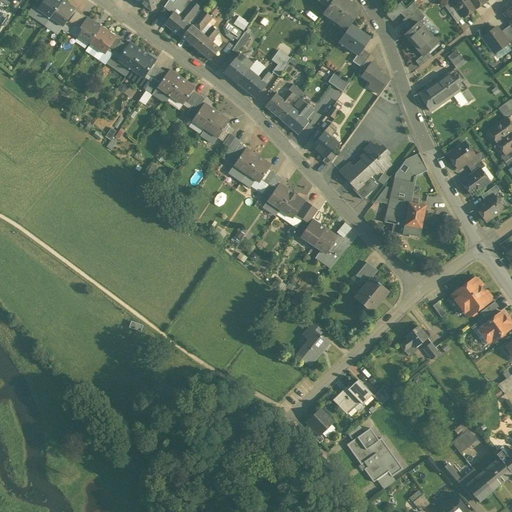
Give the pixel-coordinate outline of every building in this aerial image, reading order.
[(61,0),(43,0),(38,9),(50,18),(62,1),(61,0)] [(148,0),(144,6),(151,11),(159,0),(148,0)] [(345,0),(333,0),(328,7),(323,13),(347,30),(350,25),(361,11),(345,0)] [(475,9),(468,0),(451,0),(464,17),(475,9)] [(486,1),(485,0),(468,0),(475,9),(486,1)] [(75,9),(62,1),(50,18),(63,27),(67,21),(74,11),(75,9)] [(414,1),(401,14),(405,19),(416,8),(419,6),(414,1)] [(424,1),(420,5),(424,10),(428,5),(424,1)] [(450,2),(444,6),(449,13),(455,9),(450,2)] [(190,3),(178,18),(186,24),(198,10),(190,3)] [(416,8),(405,19),(413,27),(419,22),(419,23),(425,17),(416,8)] [(50,18),(38,9),(33,16),(46,25),(50,18)] [(462,19),(455,9),(449,13),(456,23),(462,19)] [(202,10),(190,27),(200,33),(207,24),(212,18),(202,10)] [(81,15),(74,11),(67,21),(74,25),(81,15)] [(230,22),(243,31),(249,22),(235,13),(230,22)] [(178,18),(173,14),(165,24),(182,37),(190,27),(186,24),(178,18)] [(81,15),(74,25),(79,28),(86,18),(81,15)] [(97,25),(87,18),(87,17),(86,18),(79,28),(82,30),(78,36),(90,44),(102,27),(97,24),(97,25)] [(434,27),(425,17),(419,23),(419,22),(413,27),(408,32),(404,36),(422,55),(423,56),(428,52),(438,43),(432,37),(428,33),(434,27)] [(405,19),(403,21),(408,32),(413,27),(405,19)] [(204,36),(211,27),(207,24),(200,33),(202,34),(204,36)] [(350,25),(347,30),(340,40),(347,45),(346,47),(357,55),(358,55),(363,49),(370,39),(350,25)] [(239,40),(244,33),(235,26),(230,33),(239,40)] [(102,27),(90,44),(104,54),(107,50),(115,38),(116,37),(102,27)] [(200,33),(190,27),(182,37),(192,46),(202,34),(200,33)] [(211,27),(204,36),(211,42),(218,33),(217,32),(218,31),(217,31),(216,31),(211,27)] [(438,31),(434,27),(428,33),(432,37),(438,31)] [(501,34),(496,27),(483,37),(495,53),(507,44),(508,44),(501,34)] [(511,45),(511,37),(506,30),(501,34),(508,44),(507,44),(510,47),(511,45)] [(239,40),(232,51),(238,55),(250,37),(244,33),(239,40)] [(204,36),(202,34),(192,46),(209,60),(219,49),(211,42),(204,36)] [(115,38),(107,50),(112,54),(114,52),(121,41),(115,38)] [(126,45),(121,41),(114,52),(119,55),(126,45)] [(143,52),(130,43),(114,67),(126,76),(127,74),(143,52)] [(363,49),(358,55),(357,55),(353,62),(361,67),(370,54),(363,49)] [(278,50),(271,60),(277,65),(281,60),(286,64),(290,59),(278,50)] [(457,50),(447,57),(454,66),(463,59),(457,50)] [(155,60),(143,52),(127,74),(140,83),(144,78),(146,74),(153,64),(156,60),(155,60)] [(423,56),(422,55),(415,61),(420,67),(432,57),(428,52),(423,56)] [(244,60),(246,58),(241,53),(235,59),(241,64),(244,60)] [(375,58),(370,54),(363,64),(368,67),(371,63),(375,58)] [(241,64),(235,59),(224,73),(237,83),(249,69),(254,64),(249,60),(247,62),(244,60),(241,64)] [(277,65),(272,72),(278,77),(287,64),(286,64),(281,60),(277,65)] [(381,70),(371,63),(368,67),(363,64),(361,67),(358,70),(372,81),(368,87),(378,94),(385,83),(376,77),(381,70)] [(148,75),(155,65),(153,64),(146,74),(148,75)] [(287,64),(284,70),(290,73),(293,67),(287,64)] [(153,79),(160,69),(155,65),(148,75),(153,79)] [(165,72),(160,69),(153,79),(158,82),(165,72)] [(249,69),(237,83),(255,98),(267,84),(265,83),(272,75),(264,69),(258,77),(249,69)] [(182,79),(170,70),(169,70),(167,73),(160,83),(152,94),(153,95),(165,103),(166,102),(182,79)] [(464,84),(453,70),(448,73),(448,74),(458,88),(464,84)] [(167,73),(165,72),(158,82),(160,83),(167,73)] [(328,81),(343,91),(350,82),(335,72),(328,81)] [(458,88),(448,74),(441,79),(452,95),(460,90),(458,88)] [(146,90),(152,94),(160,83),(158,82),(153,79),(146,90)] [(194,87),(182,79),(166,102),(178,110),(182,104),(183,105),(195,87),(194,86),(194,87)] [(441,79),(419,94),(430,111),(452,95),(441,79)] [(467,89),(464,84),(458,88),(460,90),(452,95),(461,108),(468,103),(461,93),(467,89)] [(303,93),(293,85),(289,90),(295,96),(292,99),(296,103),(303,93)] [(496,87),(491,91),(495,96),(500,92),(496,87)] [(474,98),(467,89),(461,93),(468,103),(474,98)] [(289,90),(281,99),(276,94),(265,106),(281,120),(292,108),(288,104),(292,99),(295,96),(289,90)] [(194,92),(187,102),(192,105),(199,96),(194,92)] [(341,95),(338,100),(343,103),(347,98),(341,95)] [(199,96),(192,105),(198,109),(204,99),(199,96)] [(312,103),(305,97),(302,101),(303,103),(303,102),(309,107),(312,103)] [(296,111),(292,108),(281,120),(298,134),(308,121),(303,117),(310,108),(309,107),(303,102),(303,103),(296,111)] [(217,112),(204,104),(205,103),(204,103),(192,121),(205,129),(217,112)] [(507,119),(511,114),(504,104),(499,108),(507,119)] [(333,106),(327,114),(333,119),(339,111),(333,106)] [(310,108),(303,117),(308,121),(316,113),(310,108)] [(205,129),(201,135),(213,144),(218,138),(224,142),(229,134),(226,131),(229,126),(227,125),(230,120),(229,120),(217,112),(205,129)] [(511,125),(507,119),(489,132),(497,143),(511,131),(511,125)] [(205,129),(192,121),(188,126),(201,135),(205,129)] [(329,125),(312,146),(318,151),(325,157),(326,158),(331,151),(337,144),(333,140),(335,138),(332,136),(336,131),(329,125)] [(289,128),(285,133),(293,139),(297,134),(289,128)] [(511,131),(497,143),(504,153),(505,154),(511,149),(511,148),(511,131)] [(224,142),(222,144),(228,148),(235,138),(229,134),(224,142)] [(235,138),(228,148),(234,152),(240,144),(241,142),(235,138)] [(113,139),(107,147),(112,150),(117,141),(113,139)] [(234,152),(228,148),(222,157),(234,165),(246,148),(240,144),(234,152)] [(374,147),(371,144),(365,150),(366,152),(361,157),(363,159),(354,167),(349,163),(340,172),(348,180),(356,189),(369,177),(375,172),(377,174),(382,169),(384,171),(390,165),(387,162),(390,159),(387,156),(389,154),(382,146),(379,148),(376,145),(374,147)] [(467,149),(463,144),(447,155),(457,169),(465,164),(475,156),(471,150),(467,149)] [(234,165),(229,173),(241,181),(258,157),(246,148),(234,165)] [(511,149),(505,154),(504,153),(501,156),(505,163),(511,157),(511,149)] [(331,151),(326,158),(325,157),(322,161),(328,166),(336,155),(331,151)] [(475,156),(465,164),(469,169),(480,161),(484,158),(479,152),(475,156)] [(407,159),(396,174),(392,188),(390,200),(408,203),(408,202),(409,203),(410,196),(414,177),(427,170),(419,153),(407,159)] [(258,157),(241,181),(250,187),(255,180),(259,183),(268,169),(271,165),(270,165),(258,157)] [(480,161),(469,169),(473,174),(480,169),(485,166),(480,161)] [(152,164),(143,178),(148,182),(157,168),(152,164)] [(263,181),(270,171),(268,169),(259,183),(255,180),(250,187),(261,195),(268,184),(263,181)] [(473,174),(462,182),(471,195),(487,182),(483,177),(484,175),(480,169),(473,174)] [(270,171),(263,181),(268,184),(275,174),(270,171)] [(380,179),(386,181),(388,175),(383,173),(380,179)] [(275,174),(268,184),(274,188),(278,182),(280,178),(275,174)] [(369,177),(356,189),(348,180),(346,182),(362,199),(377,186),(369,177)] [(261,195),(260,196),(267,201),(279,183),(280,183),(278,182),(274,188),(268,184),(261,195)] [(279,183),(267,201),(280,210),(292,192),(279,184),(280,184),(279,183)] [(493,195),(499,191),(496,186),(490,191),(493,195)] [(386,187),(375,201),(389,204),(390,200),(392,188),(386,187)] [(493,195),(490,191),(481,196),(485,201),(493,195)] [(304,201),(292,192),(280,210),(292,218),(295,214),(304,201),(305,201),(304,200),(304,201)] [(485,201),(475,208),(485,222),(501,210),(497,205),(498,201),(493,195),(485,201)] [(408,203),(390,200),(389,204),(384,222),(395,224),(403,226),(408,203)] [(280,210),(267,201),(263,207),(276,216),(276,215),(280,210)] [(297,216),(306,202),(304,201),(295,214),(297,216)] [(306,202),(297,216),(302,219),(311,206),(306,202)] [(409,203),(408,202),(408,203),(403,226),(395,224),(393,232),(402,234),(419,238),(425,205),(409,203)] [(311,206),(302,219),(307,223),(314,213),(314,214),(317,210),(311,206)] [(280,210),(276,215),(296,228),(302,219),(297,216),(295,214),(292,218),(280,210)] [(296,228),(293,232),(300,237),(309,224),(307,223),(302,219),(296,228)] [(325,228),(312,220),(309,224),(300,237),(313,245),(325,228)] [(344,237),(352,227),(345,222),(337,232),(344,237)] [(325,228),(313,245),(320,250),(325,254),(326,254),(337,238),(337,237),(325,228)] [(337,238),(326,254),(325,254),(321,261),(320,261),(331,267),(339,257),(331,251),(340,240),(337,238)] [(348,246),(340,240),(331,251),(339,257),(348,246)] [(321,261),(325,254),(320,250),(316,257),(321,261)] [(377,271),(366,262),(356,276),(366,284),(371,278),(377,271)] [(371,278),(366,284),(355,298),(371,312),(388,291),(371,278)] [(482,284),(478,279),(475,278),(460,289),(457,288),(454,291),(454,294),(451,295),(467,317),(470,316),(473,316),(476,314),(476,311),(491,300),(491,297),(487,291),(484,291),(483,292),(480,288),(481,287),(482,284)] [(495,301),(480,312),(483,318),(489,314),(498,307),(495,301)] [(446,314),(438,302),(432,306),(441,317),(446,314)] [(492,319),(480,328),(490,342),(491,343),(499,337),(502,337),(505,335),(505,332),(511,326),(511,324),(510,322),(510,321),(511,320),(507,315),(506,315),(506,316),(502,311),(492,319)] [(483,318),(472,326),(476,331),(478,330),(480,328),(492,319),(489,314),(483,318)] [(324,329),(314,321),(309,328),(311,329),(317,334),(318,334),(319,335),(324,329)] [(132,327),(141,331),(143,325),(134,322),(132,327)] [(418,326),(406,335),(408,338),(399,345),(404,351),(413,345),(415,348),(428,338),(418,326)] [(490,342),(480,328),(478,330),(488,344),(490,342)] [(317,334),(311,329),(304,337),(309,340),(296,355),(309,366),(329,343),(319,335),(318,334),(317,334)] [(431,343),(423,349),(431,360),(439,354),(431,343)] [(358,380),(350,387),(348,385),(333,400),(345,413),(358,401),(362,404),(372,395),(358,380)] [(504,380),(497,385),(505,394),(511,389),(504,380)] [(373,396),(372,396),(381,405),(389,398),(382,389),(373,397),(373,396)] [(333,422),(320,409),(307,422),(311,426),(320,435),(333,422)] [(460,436),(468,429),(463,424),(456,430),(460,436)] [(320,435),(311,426),(307,430),(319,443),(324,439),(320,435)] [(347,444),(374,482),(388,472),(391,476),(402,468),(381,439),(378,440),(370,429),(347,444)] [(460,436),(452,442),(454,446),(461,454),(477,440),(468,429),(460,436)] [(511,450),(508,454),(502,447),(501,448),(500,448),(494,452),(499,458),(511,474),(511,473),(511,450)] [(499,458),(479,475),(492,491),(511,474),(499,458)] [(466,460),(457,468),(465,478),(475,470),(466,460)] [(449,465),(442,471),(454,486),(461,480),(449,465)] [(465,478),(464,479),(468,484),(479,475),(475,470),(465,478)] [(492,491),(479,475),(468,484),(466,486),(479,501),(492,491)] [(410,499),(413,502),(422,495),(419,491),(410,499)] [(466,511),(467,511),(452,493),(438,504),(444,511),(466,511)] [(430,504),(422,495),(413,502),(420,511),(430,504)]
